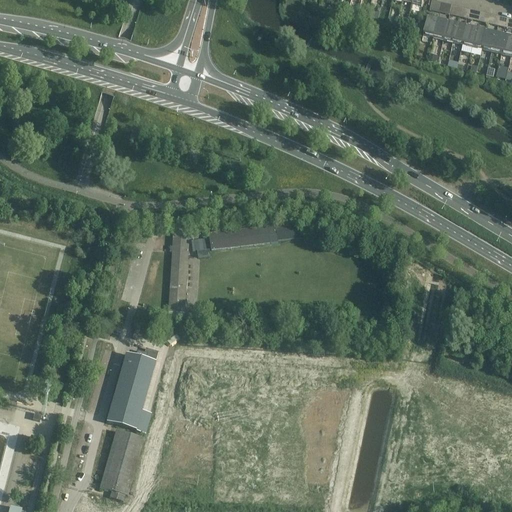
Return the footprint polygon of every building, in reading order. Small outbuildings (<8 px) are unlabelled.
[(433,39),(437,21),(428,19),(424,37),(433,39)] [(443,41),(447,23),(437,21),(433,39),(443,41)] [(453,44),(457,25),(447,23),(443,41),(453,44)] [(463,46),(467,28),(457,25),(453,44),(463,46)] [(472,48),(476,30),(467,28),(463,46),(472,48)] [(482,50),(486,32),(476,30),(472,48),(482,50)] [(492,53),(496,35),(486,32),(482,50),(492,53)] [(501,55),(506,37),(496,35),(492,53),(501,55)] [(511,57),(511,53),(511,38),(506,37),(501,55),(511,57)] [(301,239),(300,227),(276,230),(276,228),(209,235),(210,251),(278,244),(277,242),(301,239)] [(184,314),(188,246),(186,246),(187,233),(174,232),(173,247),(170,247),(170,252),(173,253),(169,313),(184,314)] [(141,412),(158,353),(145,350),(144,354),(137,352),(135,359),(125,356),(120,376),(106,424),(145,435),(150,415),(141,412)] [(39,423),(41,416),(34,414),(32,421),(39,423)] [(127,498),(143,440),(115,432),(99,490),(110,493),(109,499),(122,503),(124,497),(127,498)] [(38,446),(39,439),(31,438),(30,445),(38,446)]
